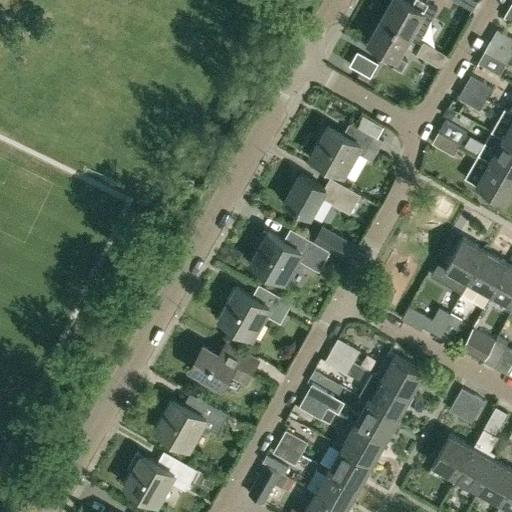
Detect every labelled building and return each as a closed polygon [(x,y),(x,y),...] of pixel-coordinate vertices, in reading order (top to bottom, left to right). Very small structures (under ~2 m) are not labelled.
[(407,0),(389,0),(381,16),(410,33),(423,10),(432,15),(437,6),(426,0),(412,0),(411,2),(407,0)] [(457,0),(472,8),(477,0),(457,0)] [(398,55),(410,33),(381,16),(368,40),(385,49),(380,58),(401,70),(407,59),(398,55)] [(511,35),(497,27),(490,39),(511,51),(511,35)] [(500,73),(511,51),(490,39),(478,61),(500,73)] [(440,66),(447,53),(424,40),(416,52),(440,66)] [(360,69),(368,74),(371,75),(379,61),(358,49),(350,63),(360,69)] [(471,73),(464,84),(486,97),(493,86),(471,73)] [(480,108),(486,97),(464,84),(458,95),(480,108)] [(445,118),(438,131),(460,144),(467,131),(445,118)] [(511,119),(503,136),(502,137),(511,142),(511,119)] [(371,160),(383,139),(357,124),(350,136),(328,123),(310,153),(343,172),(356,151),(371,160)] [(503,136),(491,129),(477,153),(489,160),(511,173),(511,142),(502,137),(503,136)] [(454,153),(460,144),(438,131),(432,141),(454,153)] [(511,190),(511,173),(489,160),(476,184),(506,201),(511,190)] [(349,211),(359,193),(335,179),(330,188),(300,171),(284,199),(310,214),(321,195),(349,211)] [(357,244),(322,224),(313,238),(348,258),(357,244)] [(290,243),(267,230),(267,231),(263,228),(255,242),(259,245),(250,259),(284,278),(297,256),(311,264),(317,254),(325,259),(331,249),(323,245),(297,230),(290,243)] [(462,235),(454,249),(446,264),(445,265),(469,278),(486,249),(462,235)] [(486,249),(469,278),(463,290),(486,303),(492,291),(491,291),(509,261),(486,249)] [(492,291),(511,302),(511,262),(509,261),(491,291),(492,291)] [(280,321),(292,300),(266,286),(259,298),(236,285),(219,315),(252,334),(264,312),(280,321)] [(427,326),(438,332),(450,311),(439,305),(427,326)] [(449,339),(462,317),(450,311),(438,332),(449,339)] [(483,359),(496,336),(475,324),(462,347),(483,359)] [(338,336),(332,347),(354,360),(360,349),(338,336)] [(483,359),(497,366),(509,344),(496,336),(483,359)] [(245,380),(258,357),(227,340),(220,352),(203,343),(191,366),(222,383),(228,371),(245,380)] [(347,371),(354,360),(332,347),(325,359),(347,371)] [(374,372),(381,376),(381,375),(411,393),(425,369),(395,352),(394,353),(389,350),(387,354),(385,352),(374,372)] [(398,415),(411,393),(381,375),(381,376),(368,398),(398,415)] [(334,394),(312,381),(306,392),(328,405),(334,394)] [(306,392),(299,404),(330,421),(337,410),(328,405),(306,392)] [(472,420),(484,398),(473,392),(461,414),(472,420)] [(216,433),(229,411),(202,396),(195,409),(173,397),(156,427),(189,445),(200,424),(216,433)] [(358,417),(348,412),(346,416),(355,421),(356,421),(385,438),(398,415),(368,398),(358,417)] [(496,405),(483,427),(473,445),(456,476),(479,489),(496,458),(487,452),(497,434),(495,433),(507,411),(496,405)] [(356,421),(355,421),(343,444),(373,461),(385,438),(356,421)] [(286,427),(279,439),(302,451),(308,440),(286,427)] [(432,462),(456,476),(473,445),(450,431),(432,462)] [(279,439),(273,450),(295,463),(302,451),(279,439)] [(373,461),(343,444),(330,467),(360,484),(373,461)] [(186,488),(197,468),(171,453),(164,465),(136,449),(127,464),(133,468),(124,482),(158,501),(170,479),(186,488)] [(286,463),(267,452),(263,459),(282,470),(286,463)] [(479,489),(503,502),(511,485),(511,466),(496,458),(479,489)] [(289,474),(266,462),(249,492),(264,501),(275,482),(282,486),(289,474)] [(330,467),(317,490),(347,507),(360,484),(330,467)] [(511,485),(503,502),(511,507),(511,485)] [(343,511),(347,507),(317,490),(303,511),(343,511)]
